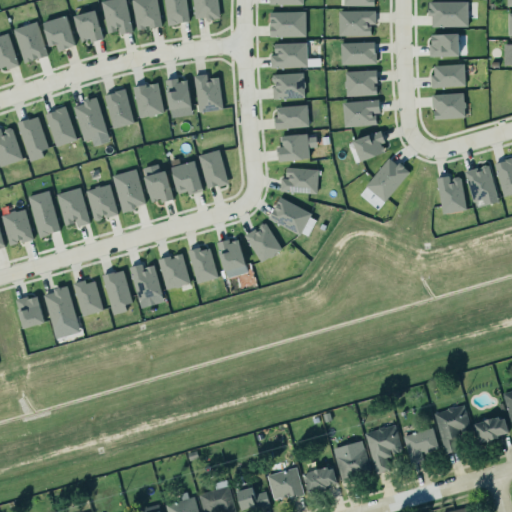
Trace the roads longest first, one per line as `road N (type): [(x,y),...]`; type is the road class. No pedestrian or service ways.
road 1 (residential): [(0,276),(246,197)]
road 2 (residential): [(243,40),(102,63),(0,97)]
road 3 (residential): [(246,197),(253,177),(243,0)]
road 4 (residential): [(351,511),(511,465)]
road 5 (residential): [(400,0),(406,119),(414,136)]
